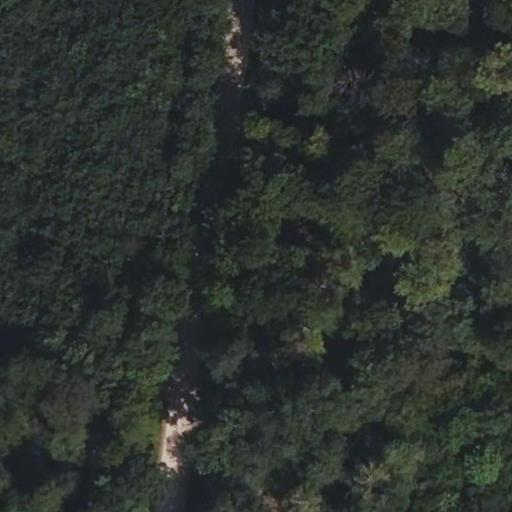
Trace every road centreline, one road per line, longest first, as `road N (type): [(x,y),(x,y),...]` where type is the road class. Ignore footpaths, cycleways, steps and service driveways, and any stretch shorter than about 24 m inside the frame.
road 1 (unknown): [(262,0),(194,511)]
road 2 (track): [(0,324),(511,359)]
